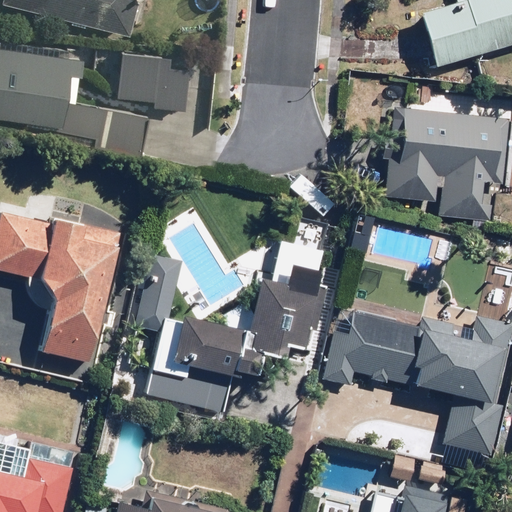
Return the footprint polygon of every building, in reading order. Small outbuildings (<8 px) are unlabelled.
[(0,0),(0,2),(126,37),(135,0),(0,0)] [(511,0),(451,0),(408,15),(427,71),(511,42),(511,0)] [(0,48),(0,123),(90,138),(89,143),(141,152),(147,117),(69,104),(76,61),(0,48)] [(434,190),(432,216),(494,222),(504,120),(385,109),(376,197),(428,201),(429,190),(434,190)] [(115,234),(46,216),(44,225),(0,213),(0,272),(19,278),(19,279),(19,280),(19,281),(19,283),(19,284),(19,285),(19,287),(19,288),(19,289),(19,290),(20,292),(20,293),(21,294),(21,295),(21,296),(22,298),(23,299),(23,300),(24,301),(25,302),(26,303),(27,304),(28,305),(28,306),(29,306),(30,307),(31,308),(33,309),(34,309),(35,310),(36,311),(37,311),(38,311),(40,312),(41,312),(30,352),(81,365),(115,234)] [(231,332),(164,319),(176,260),(141,254),(118,374),(142,379),(138,400),(218,415),(225,380),(247,384),(252,358),(273,362),(275,350),(292,353),(303,291),(247,281),(234,351),(227,349),(231,332)] [(348,373),(446,399),(435,444),(490,457),(502,406),(490,403),(510,321),(467,311),(459,344),(335,311),(316,382),(344,389),(348,373)] [(0,511),(61,511),(69,468),(23,460),(26,444),(0,439),(0,511)] [(462,511),(465,499),(396,483),(389,511),(462,511)] [(134,508),(111,504),(109,511),(222,511),(224,507),(138,491),(134,508)]
